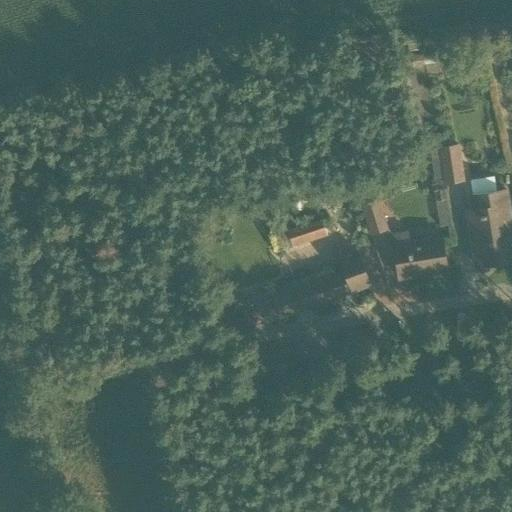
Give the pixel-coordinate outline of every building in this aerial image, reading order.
[(438,147),(443,184),(464,181),(458,144),(438,147)] [(429,150),(434,180),(442,178),(438,149),(429,150)] [(466,209),(475,267),(511,260),(511,232),(505,189),(495,191),(492,177),(470,181),(472,194),(467,195),(469,208),(466,209)] [(444,189),(433,191),(434,201),(435,201),(439,227),(448,226),(444,189)] [(388,230),(376,195),(358,201),(370,236),(388,230)] [(284,224),(269,229),(277,252),(326,236),(320,219),(286,231),(284,224)] [(407,231),(392,234),(399,279),(446,271),(440,235),(409,240),(407,231)] [(369,286),(357,252),(343,258),(337,244),(332,246),(340,264),(269,290),(269,291),(257,295),(267,323),(268,323),(369,286)]
